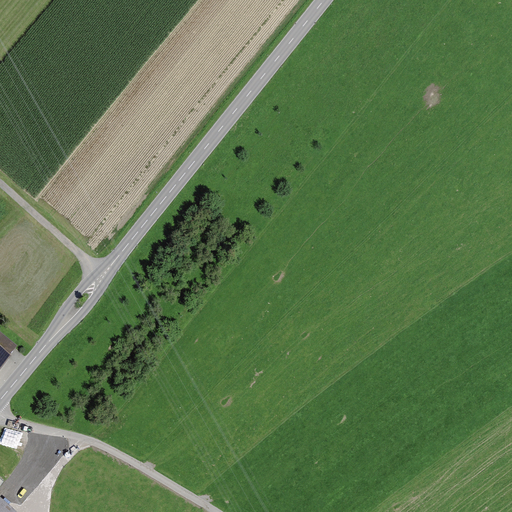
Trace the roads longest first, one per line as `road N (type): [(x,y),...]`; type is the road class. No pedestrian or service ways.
road 1 (tertiary): [(0,400),(324,0)]
road 2 (track): [(0,414),(98,443),(216,511)]
road 3 (track): [(0,182),(103,275)]
